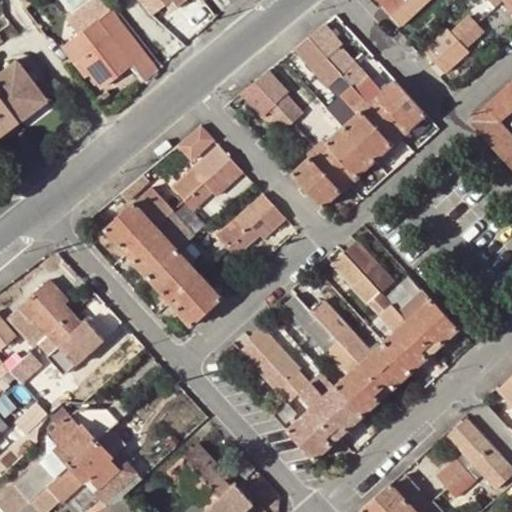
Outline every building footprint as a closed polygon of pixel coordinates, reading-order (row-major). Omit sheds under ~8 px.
[(166,0),(140,0),(150,12),(166,1),(166,0)] [(166,0),(166,1),(172,9),(182,0),(166,0)] [(381,0),(392,12),(405,0),(381,0)] [(405,0),(392,12),(402,24),(428,0),(405,0)] [(114,40),(97,18),(94,19),(86,9),(62,27),(71,39),(61,46),(83,75),(87,72),(99,87),(128,64),(141,54),(144,53),(140,52),(125,32),(114,40)] [(107,10),(97,18),(114,40),(125,32),(107,10)] [(424,48),(435,61),(475,24),(470,18),(455,31),(451,25),(424,48)] [(295,48),(299,53),(314,40),(329,26),(326,23),(295,48)] [(475,24),(435,61),(445,72),(471,49),(468,45),(482,32),(475,24)] [(329,26),(314,40),(352,82),(363,72),(339,47),(344,43),(329,26)] [(314,40),(299,53),(338,96),(340,95),(351,107),(338,119),(345,126),(376,160),(393,144),(363,111),(371,103),(361,92),(352,82),(314,40)] [(141,54),(128,64),(141,82),(154,71),(141,54)] [(13,58),(0,68),(0,99),(14,118),(42,97),(13,58)] [(248,99),(262,86),(275,75),(270,70),(242,93),(248,99)] [(262,86),(276,103),(284,96),(289,92),(275,75),(262,86)] [(382,93),(379,96),(409,130),(427,114),(396,80),(382,93)] [(511,80),(469,119),(511,166),(511,135),(499,121),(511,109),(511,80)] [(372,81),(361,92),(371,103),(379,96),(382,93),(372,81)] [(266,112),(276,103),(262,86),(248,99),(263,116),(266,112)] [(284,96),(276,103),(293,121),(300,114),(284,96)] [(379,96),(371,103),(404,139),(411,133),(409,130),(379,96)] [(0,129),(14,118),(0,99),(0,129)] [(293,121),(276,103),(266,112),(283,130),(293,121)] [(404,139),(371,103),(363,111),(393,144),(396,147),(404,139)] [(205,122),(181,142),(195,159),(219,139),(205,122)] [(327,143),(354,172),(358,177),(376,160),(345,126),(327,143)] [(319,150),(346,180),(354,172),(327,143),(319,150)] [(203,185),(232,158),(220,146),(175,187),(187,200),(203,185)] [(338,187),(346,180),(319,150),(312,157),(338,187)] [(342,191),(338,187),(312,157),(294,174),(324,208),(342,191)] [(214,197),(243,171),(232,158),(203,185),(210,194),(214,197)] [(354,172),(346,180),(352,186),(360,179),(358,177),(354,172)] [(352,186),(346,180),(338,187),(342,191),(344,193),(352,186)] [(210,194),(203,185),(187,200),(194,208),(210,194)] [(128,253),(158,227),(173,213),(151,189),(107,229),(128,253)] [(219,236),(231,248),(276,207),(265,195),(219,236)] [(276,207),(231,248),(237,255),(259,236),(263,239),(285,217),(276,207)] [(151,278),(180,251),(158,227),(128,253),(151,278)] [(359,239),(345,252),(382,293),(396,280),(359,239)] [(202,275),(180,251),(151,278),(172,302),(202,275)] [(378,334),(386,342),(408,322),(401,314),(382,293),(345,252),(331,265),(388,325),(378,334)] [(223,299),(202,275),(172,302),(193,326),(223,299)] [(50,334),(74,312),(64,302),(59,297),(63,293),(51,279),(21,307),(11,316),(23,330),(37,346),(43,340),(44,339),(50,334)] [(408,322),(432,300),(425,291),(401,314),(408,322)] [(59,297),(64,302),(68,298),(63,293),(59,297)] [(342,369),(355,358),(313,311),(298,295),(286,307),(342,369)] [(355,358),(361,365),(373,354),(325,300),(313,311),(355,358)] [(442,345),(459,329),(432,300),(408,322),(429,346),(437,339),(442,345)] [(82,322),(74,312),(50,334),(44,339),(43,340),(49,348),(48,350),(67,373),(105,338),(92,324),(88,328),(82,322)] [(11,316),(7,319),(34,349),(37,346),(23,330),(11,316)] [(0,349),(0,350),(16,336),(0,318),(0,349)] [(87,318),(82,322),(88,328),(92,324),(87,318)] [(408,322),(386,342),(412,372),(428,358),(423,352),(429,346),(408,322)] [(270,362),(287,380),(299,369),(262,328),(250,339),(253,343),(270,362)] [(429,346),(435,352),(442,345),(437,339),(429,346)] [(373,354),(361,365),(383,389),(390,382),(395,388),(412,372),(386,342),(373,354)] [(282,389),(289,383),(287,380),(270,362),(253,343),(242,352),(277,393),(282,389)] [(428,358),(435,352),(429,346),(423,352),(428,358)] [(7,360),(14,367),(23,359),(17,352),(7,360)] [(23,359),(14,367),(18,373),(28,364),(23,359)] [(0,366),(0,379),(14,367),(7,360),(0,366)] [(361,365),(337,386),(364,416),(388,394),(383,389),(361,365)] [(14,367),(0,379),(0,381),(4,385),(18,373),(14,367)] [(289,383),(300,394),(312,383),(299,369),(287,380),(289,383)] [(300,394),(313,409),(337,386),(325,372),(312,383),(300,394)] [(511,379),(502,388),(511,399),(511,379)] [(45,398),(54,408),(72,392),(63,382),(45,398)] [(390,382),(383,389),(388,394),(395,388),(390,382)] [(300,394),(289,383),(282,389),(293,402),(300,394)] [(337,386),(313,409),(335,433),(339,438),(364,416),(337,386)] [(118,422),(131,410),(119,397),(102,412),(109,413),(118,422)] [(31,428),(48,413),(39,402),(21,418),(31,428)] [(57,478),(72,465),(101,438),(118,422),(109,413),(102,412),(97,411),(94,416),(85,407),(73,418),(65,409),(55,418),(63,426),(51,436),(51,454),(42,461),(57,478)] [(288,430),(315,460),(333,444),(329,438),(335,433),(313,409),(288,430)] [(0,431),(10,423),(0,411),(0,431)] [(473,465),(492,448),(467,420),(448,437),(463,454),(473,465)] [(329,438),(333,444),(339,438),(335,433),(329,438)] [(72,465),(86,481),(94,489),(103,499),(113,494),(124,489),(143,472),(132,460),(123,469),(113,459),(118,455),(101,438),(72,465)] [(191,506),(223,476),(215,466),(210,461),(213,457),(201,443),(170,471),(183,485),(186,483),(193,491),(184,498),(191,506)] [(511,475),(511,469),(492,448),(473,465),(482,475),(496,490),(511,475)] [(123,451),(118,455),(113,459),(123,469),(132,460),(123,451)] [(466,471),(473,465),(463,454),(456,460),(466,471)] [(210,461),(215,466),(219,462),(213,457),(210,461)] [(438,476),(449,487),(466,471),(456,460),(438,476)] [(33,501),(50,485),(57,478),(42,461),(17,484),(33,501)] [(50,485),(62,498),(64,501),(86,481),(72,465),(57,478),(50,485)] [(482,475),(473,465),(466,471),(475,481),(482,475)] [(466,471),(449,487),(458,497),(475,481),(466,471)] [(246,511),(256,503),(243,489),(239,493),(232,486),(223,476),(191,506),(184,511),(246,511)] [(396,487),(409,501),(421,490),(408,476),(396,487)] [(237,482),(232,486),(239,493),(243,489),(237,482)] [(396,487),(392,483),(361,511),(418,511),(409,501),(396,487)] [(0,498),(0,504),(6,511),(20,511),(33,501),(17,484),(0,498)] [(20,511),(47,511),(62,498),(50,485),(33,501),(20,511)] [(99,511),(100,510),(118,500),(113,494),(103,499),(94,489),(86,498),(99,511)] [(134,511),(140,507),(128,494),(118,500),(100,510),(101,511),(134,511)] [(421,511),(444,511),(434,501),(421,511)]
